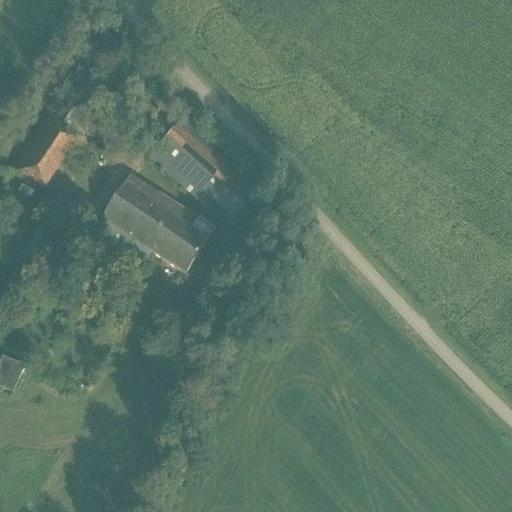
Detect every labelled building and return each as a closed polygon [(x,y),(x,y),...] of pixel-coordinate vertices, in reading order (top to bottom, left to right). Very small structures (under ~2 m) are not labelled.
[(50,117),(10,168),(8,172),(30,189),(33,186),(42,193),(69,157),(80,165),(93,148),(82,139),(94,123),(68,104),(56,121),(50,117)] [(149,159),(204,208),(210,201),(230,219),(251,198),(230,179),(236,172),(181,123),(149,159)] [(104,223),(87,251),(94,255),(115,269),(118,266),(128,272),(131,267),(138,272),(150,253),(185,276),(203,247),(214,231),(190,214),(188,218),(128,179),(117,196),(101,221),(104,223)] [(203,346),(223,358),(244,323),(224,311),(203,346)] [(0,395),(12,401),(23,375),(2,366),(0,370),(0,395)]
